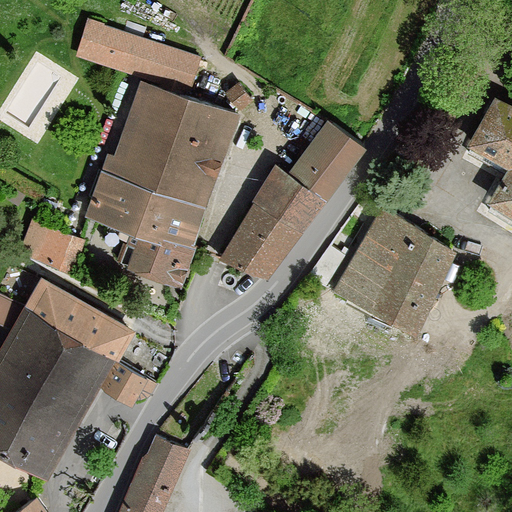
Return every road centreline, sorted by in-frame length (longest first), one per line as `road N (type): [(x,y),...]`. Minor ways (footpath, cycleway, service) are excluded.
road 1 (tertiary): [(459,0),(380,142),(303,249),(260,300),(187,361),(103,511)]
road 2 (track): [(166,0),(184,10),(218,61),(261,93)]
